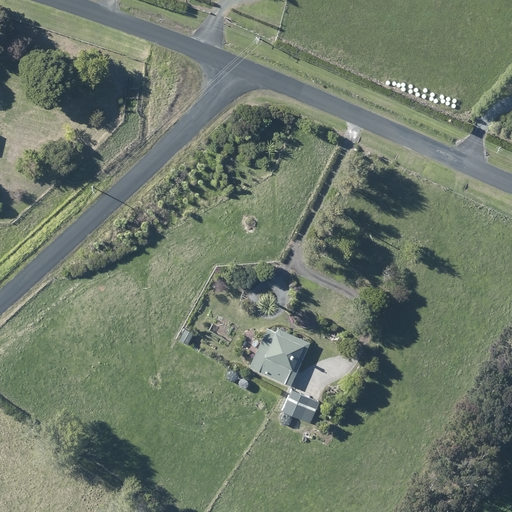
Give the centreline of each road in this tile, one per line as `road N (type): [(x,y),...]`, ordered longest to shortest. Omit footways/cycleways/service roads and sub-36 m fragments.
road 1 (unclassified): [(239,64),(167,148),(0,300)]
road 2 (unclassified): [(511,181),(239,64)]
road 3 (unclassified): [(239,64),(61,0)]
